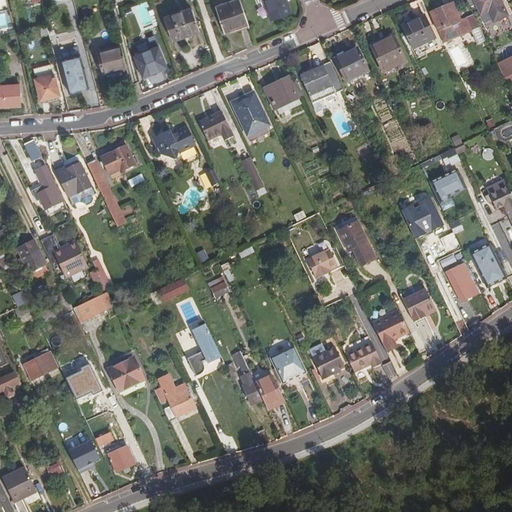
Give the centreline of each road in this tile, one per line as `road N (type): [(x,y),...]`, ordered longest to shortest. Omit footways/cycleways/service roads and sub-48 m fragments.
road 1 (residential): [(97,511),(148,486),(322,431),(511,304)]
road 2 (residential): [(0,130),(87,124),(321,28)]
